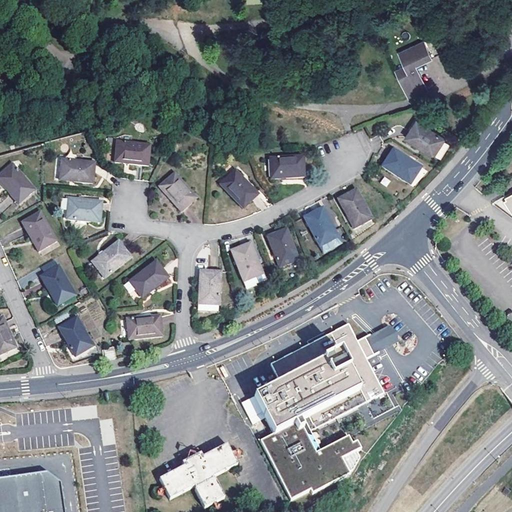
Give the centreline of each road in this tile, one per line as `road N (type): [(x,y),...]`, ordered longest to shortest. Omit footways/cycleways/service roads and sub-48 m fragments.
road 1 (residential): [(399,236),(319,297),(189,359)]
road 2 (primary): [(498,357),(453,405),(380,511)]
road 3 (residential): [(511,108),(399,236)]
road 4 (residential): [(498,357),(399,236)]
road 5 (residential): [(188,231),(245,227),(330,182)]
road 6 (residential): [(189,359),(45,385)]
road 7 (residential): [(189,359),(188,231)]
road 8 (residential): [(45,385),(0,268)]
